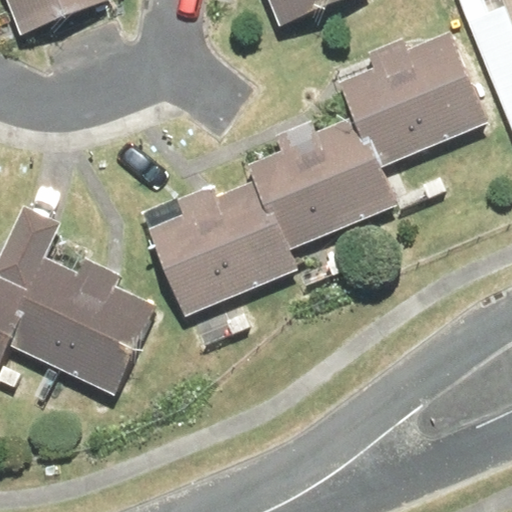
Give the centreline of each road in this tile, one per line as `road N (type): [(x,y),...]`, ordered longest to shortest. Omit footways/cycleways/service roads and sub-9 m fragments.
road 1 (residential): [(511,395),(267,511)]
road 2 (residential): [(0,92),(55,111),(97,111),(146,84),(176,49)]
